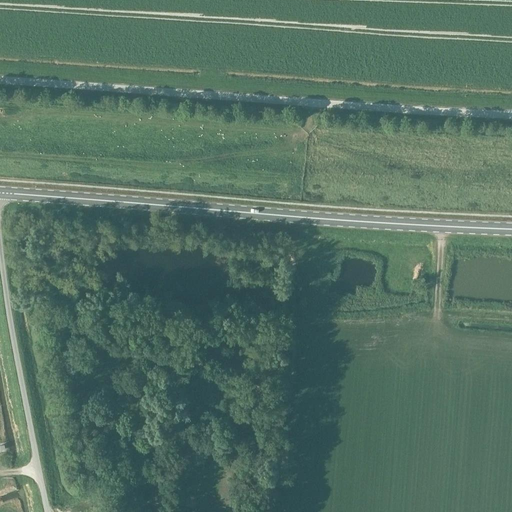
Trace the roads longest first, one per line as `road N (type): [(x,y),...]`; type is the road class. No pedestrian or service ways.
road 1 (primary): [(511,229),(0,193)]
road 2 (unclassified): [(511,112),(0,81)]
road 3 (unclassified): [(43,511),(0,251)]
road 4 (track): [(442,226),(436,313),(511,319)]
